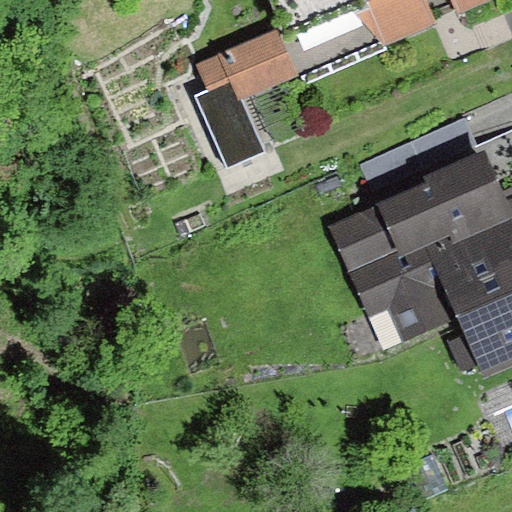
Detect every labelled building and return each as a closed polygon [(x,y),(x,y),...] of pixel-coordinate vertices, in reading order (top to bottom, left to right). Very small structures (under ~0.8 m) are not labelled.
[(269,0),(288,44),(353,17),(385,53),(439,30),(432,12),(439,9),(448,5),(456,24),(503,4),(503,0),(269,0)] [(279,33),(196,67),(207,95),(233,85),(240,104),(299,80),(279,33)] [(233,85),(207,95),(197,100),(228,172),(264,157),(240,104),(233,85)] [(465,118),(360,167),(372,194),(477,145),(471,132),(465,118)] [(428,187),(434,194),(488,319),(458,332),(483,387),(511,374),(511,200),(506,203),(486,161),(428,187)] [(434,194),(332,239),(386,363),(458,332),(488,319),(434,194)]
